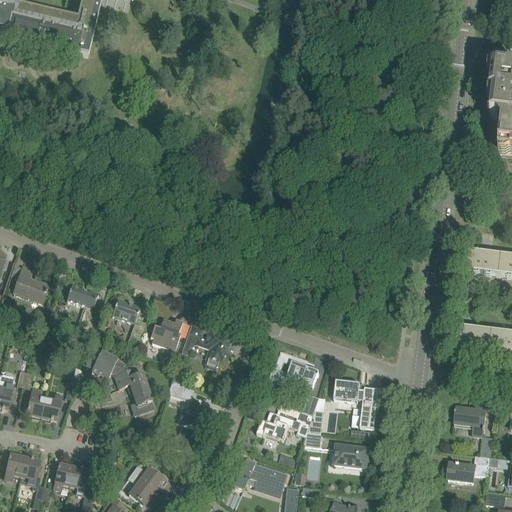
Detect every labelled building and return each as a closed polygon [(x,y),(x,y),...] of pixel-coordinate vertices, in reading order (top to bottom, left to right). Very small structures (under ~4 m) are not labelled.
[(0,0),(0,38),(11,41),(11,40),(44,48),(70,55),(87,59),(101,0),(0,0)] [(511,75),(488,73),(485,97),(488,97),(485,120),(500,122),(502,125),(498,158),(511,159),(511,75)] [(498,279),(500,259),(467,255),(465,274),(498,279)] [(511,280),(511,260),(500,259),(498,279),(511,280)] [(15,267),(10,280),(18,283),(13,297),(28,303),(29,301),(42,305),(45,297),(48,290),(34,285),(33,287),(29,286),(33,273),(23,270),(23,271),(15,268),(15,267)] [(71,289),(66,304),(84,310),(85,310),(82,318),(86,319),(82,331),(96,335),(100,323),(90,320),(98,296),(90,293),(89,295),(71,289)] [(117,303),(112,319),(134,326),(129,341),(131,342),(128,349),(136,352),(145,325),(136,322),(140,310),(132,308),(132,307),(131,307),(129,307),(130,306),(129,306),(129,307),(117,303)] [(154,330),(150,341),(153,342),(151,346),(168,352),(167,354),(173,357),(180,339),(178,338),(182,325),(175,323),(174,327),(163,323),(160,332),(154,330)] [(187,341),(181,356),(187,359),(190,351),(197,348),(209,352),(206,361),(207,361),(205,366),(207,370),(214,372),(217,370),(219,365),(220,366),(223,356),(226,357),(231,342),(208,334),(208,335),(205,334),(205,333),(197,330),(191,328),(187,341)] [(456,350),(456,351),(489,355),(492,335),(458,331),(456,350)] [(489,355),(511,357),(511,337),(492,335),(489,355)] [(101,354),(91,374),(92,374),(108,382),(109,379),(111,376),(115,378),(119,392),(129,389),(137,410),(140,418),(154,413),(152,406),(153,406),(148,393),(148,392),(146,386),(143,377),(142,377),(133,380),(131,374),(128,375),(127,372),(124,371),(115,366),(117,362),(118,362),(117,361),(117,362),(102,354),(101,354)] [(305,369),(307,363),(281,354),(275,371),(273,370),(269,382),(284,387),(286,381),(296,384),(296,382),(314,388),(317,378),(318,379),(319,376),(318,376),(319,374),(305,369)] [(20,374),(16,390),(23,391),(26,376),(20,374)] [(26,376),(23,391),(30,393),(33,377),(26,376)] [(0,378),(0,411),(1,412),(4,413),(4,412),(7,413),(13,389),(15,382),(13,381),(13,380),(2,377),(2,379),(0,378)] [(336,384),(334,401),(358,404),(358,405),(360,405),(359,412),(354,412),(352,429),(360,430),(360,432),(364,432),(374,433),(376,416),(378,404),(379,394),(365,392),(364,395),(359,394),(360,387),(336,384)] [(172,385),(167,397),(180,401),(184,389),(172,385)] [(70,386),(65,401),(71,404),(77,389),(70,386)] [(28,414),(27,418),(42,421),(46,403),(38,401),(39,395),(33,393),(28,411),(27,414),(28,414)] [(308,397),(302,415),(313,419),(315,413),(319,401),(308,397)] [(46,403),(42,421),(50,423),(52,424),(53,423),(56,424),(62,400),(55,398),(54,404),(46,403)] [(175,438),(171,450),(191,457),(192,457),(201,433),(200,432),(199,434),(196,433),(197,431),(202,418),(205,419),(208,410),(191,404),(184,402),(183,403),(181,410),(188,412),(178,439),(175,438)] [(476,413),(456,411),(456,415),(455,415),(455,417),(456,417),(454,428),(473,430),(472,439),(482,440),(483,440),(484,435),(485,432),(484,432),(486,412),(476,410),(476,413)] [(313,419),(307,436),(321,437),(323,414),(315,413),(313,419)] [(262,423),(257,438),(265,441),(266,438),(278,442),(284,444),(289,429),(298,433),(296,437),(306,440),(307,436),(313,419),(302,415),(302,416),(299,425),(277,417),(270,414),(266,425),(262,423)] [(351,432),(351,439),(370,441),(371,434),(351,432)] [(306,440),(303,449),(321,451),(322,438),(321,437),(307,436),(306,440)] [(482,440),(480,459),(480,460),(490,461),(493,442),(483,440),(482,440)] [(153,447),(150,455),(156,457),(159,449),(153,447)] [(337,449),(334,468),(366,472),(368,453),(337,449)] [(9,464),(5,482),(12,484),(13,478),(20,479),(25,461),(10,458),(9,462),(8,464),(9,464)] [(289,459),(286,467),(294,470),(297,462),(289,459)] [(449,467),(447,482),(473,486),(474,478),(488,480),(490,461),(480,460),(480,459),(475,459),(474,470),(449,467)] [(20,479),(19,485),(33,488),(32,493),(36,494),(32,511),(33,511),(38,511),(41,503),(44,489),(38,488),(40,480),(40,481),(36,480),(39,465),(33,463),(31,462),(31,463),(25,461),(20,479)] [(499,462),(498,470),(510,471),(507,489),(511,489),(511,463),(509,463),(499,462)] [(246,463),(234,490),(243,494),(246,486),(248,482),(256,485),(255,489),(255,490),(280,498),(287,478),(255,467),(246,463)] [(58,474),(53,493),(60,494),(61,492),(69,494),(69,491),(74,471),(59,468),(58,471),(57,474),(58,474)] [(137,470),(131,479),(139,484),(138,485),(140,486),(131,499),(137,503),(144,509),(153,497),(154,496),(152,494),(155,490),(165,498),(171,489),(156,478),(159,474),(151,468),(148,472),(148,473),(146,475),(146,476),(138,470),(137,470)] [(74,471),(69,491),(77,493),(76,498),(84,500),(81,511),(89,511),(96,487),(90,485),(89,488),(85,487),(88,474),(82,473),(82,472),(80,472),(74,471)] [(44,489),(41,503),(47,504),(50,491),(44,489)] [(303,491),(302,499),(320,501),(320,493),(303,491)] [(486,497),(485,508),(505,510),(506,499),(486,497)] [(123,511),(125,510),(112,500),(105,510),(108,511),(123,511)]
